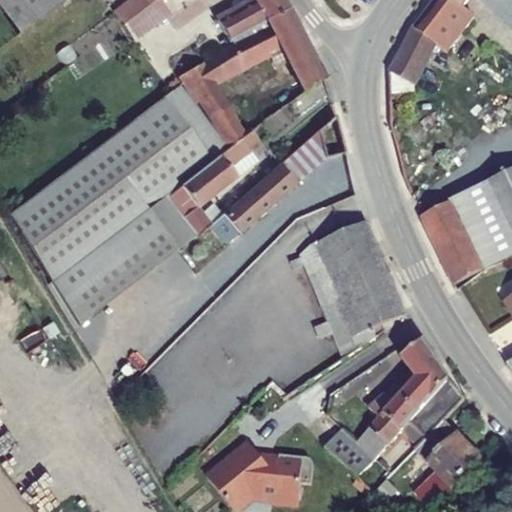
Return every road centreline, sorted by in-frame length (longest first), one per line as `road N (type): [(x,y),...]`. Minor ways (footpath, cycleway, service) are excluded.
road 1 (tertiary): [(365,59),(366,130),(392,213),(451,334),(511,413)]
road 2 (track): [(176,511),(0,208)]
